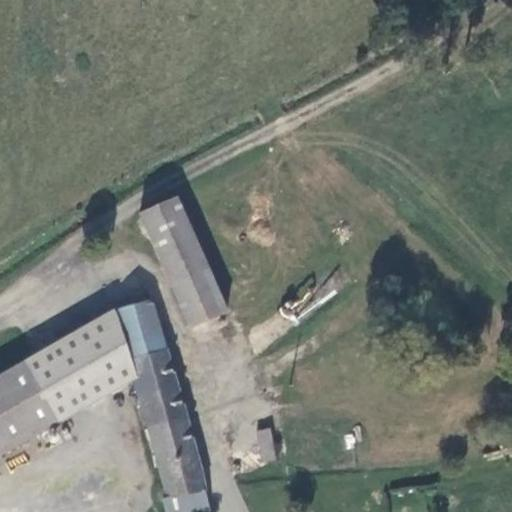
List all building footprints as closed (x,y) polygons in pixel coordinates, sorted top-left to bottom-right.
[(230,305),(178,193),(142,210),(193,322),(230,305)] [(165,340),(152,290),(117,300),(118,304),(130,348),(165,340)] [(118,304),(0,368),(0,448),(137,375),(130,348),(118,304)] [(165,340),(130,348),(137,375),(158,453),(156,454),(165,484),(162,486),(168,511),(205,502),(198,478),(203,476),(165,340)] [(511,452),(511,414),(487,423),(497,457),(511,452)] [(264,452),(276,448),(270,425),(259,428),(264,452)] [(278,455),(276,448),(264,452),(265,458),(278,455)]
